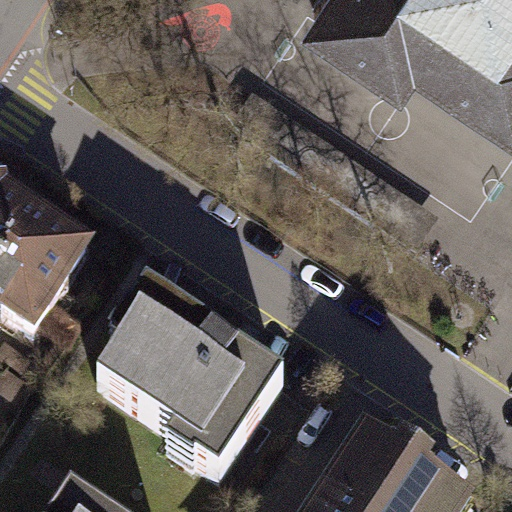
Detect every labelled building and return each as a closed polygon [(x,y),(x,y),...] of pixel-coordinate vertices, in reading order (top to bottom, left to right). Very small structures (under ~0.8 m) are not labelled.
[(511,0),(318,0),(313,8),(401,66),(407,56),(406,55),(414,44),(511,109),(511,0)] [(90,263),(8,208),(0,209),(0,320),(37,345),(90,263)] [(213,488),(279,389),(142,299),(128,319),(137,325),(93,392),(194,458),(186,470),(213,488)] [(368,444),(321,511),(469,511),(368,444)] [(87,511),(71,501),(63,511),(87,511)]
